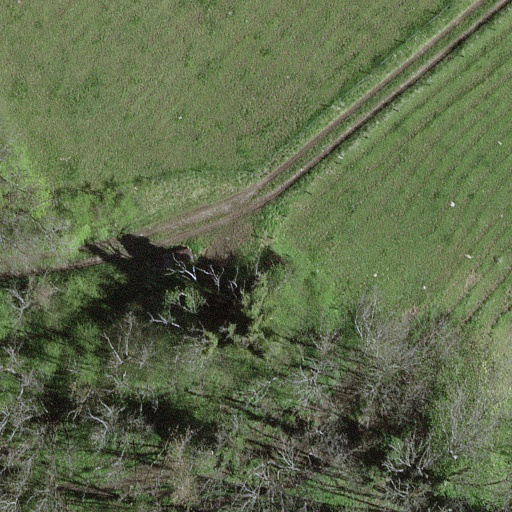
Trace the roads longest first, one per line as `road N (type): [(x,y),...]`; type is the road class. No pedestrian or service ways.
road 1 (track): [(487,0),(217,230)]
road 2 (track): [(0,341),(135,310),(192,280),(220,254),(217,230)]
road 3 (track): [(217,230),(204,226),(87,255),(0,265)]
